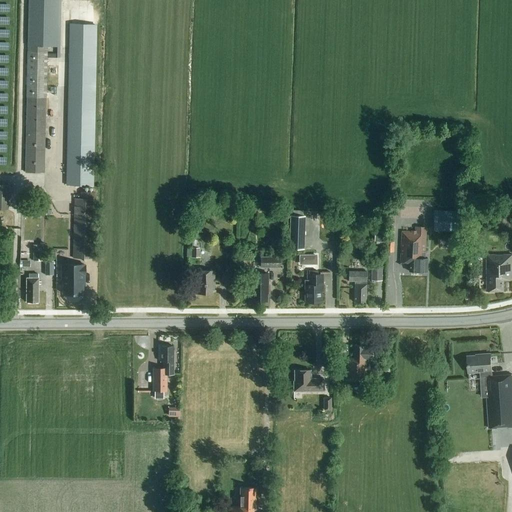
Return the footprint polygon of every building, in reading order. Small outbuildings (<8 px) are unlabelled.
[(28,0),(27,44),(28,52),(25,173),(44,173),(46,58),(60,59),(60,0),(28,0)] [(70,24),(67,185),(92,186),(95,25),(70,24)] [(9,185),(0,184),(0,209),(8,210),(9,185)] [(80,192),(80,199),(75,198),(73,258),(93,259),(95,192),(80,192)] [(289,249),(304,249),(305,216),(303,216),(303,211),(291,210),(289,249)] [(433,216),(433,231),(451,231),(461,232),(461,211),(433,210),(433,216)] [(424,258),(426,227),(415,227),(415,232),(401,232),(400,263),(409,263),(409,271),(427,272),(427,258),(424,258)] [(385,229),(375,229),(374,242),(385,242),(385,229)] [(200,258),(200,241),(192,241),(191,257),(200,258)] [(394,242),(386,241),(385,252),(393,252),(394,242)] [(33,261),(43,261),(43,251),(42,251),(43,246),(33,246),(33,261)] [(511,254),(486,255),(487,291),(504,291),(504,280),(511,280),(511,254)] [(281,257),(270,257),(260,257),(260,268),(280,268),(281,257)] [(45,275),(54,275),(54,261),(45,261),(45,275)] [(85,264),(81,264),(60,264),(60,281),(62,281),(62,295),(84,296),(84,286),(85,286),(85,276),(86,276),(86,265),(85,265),(85,264)] [(371,281),(382,281),(382,266),(371,266),(371,281)] [(196,271),(196,294),(212,294),(212,290),(214,290),(214,271),(196,271)] [(318,274),(318,271),(307,271),(307,281),(305,281),(305,303),(322,303),(322,291),(324,291),(324,274),(330,274),(330,272),(321,271),(321,274),(318,274)] [(267,272),(252,272),(252,300),(255,300),(267,300),(267,272)] [(365,284),(365,282),(366,282),(366,272),(349,272),(349,282),(355,282),(355,284),(354,284),(354,302),(366,302),(366,284),(365,284)] [(29,278),(26,278),(26,302),(38,302),(38,274),(29,274),(29,278)] [(365,382),(366,359),(372,359),(373,348),(363,348),(363,345),(353,345),(353,359),(343,358),(343,381),(365,382)] [(173,346),(160,346),(160,362),(163,362),(163,368),(152,368),(152,392),(154,392),(154,399),(163,399),(163,392),(167,392),(167,375),(173,375),(173,346)] [(511,374),(491,376),(491,371),(490,354),(480,355),(480,356),(467,357),(468,372),(486,371),(487,376),(485,376),(488,428),(511,427),(511,374)] [(323,378),(310,379),(310,370),(294,370),(294,381),(293,381),(293,391),(310,391),(323,391),(323,378)] [(0,416),(18,416),(18,386),(0,386),(0,416)] [(168,408),(168,417),(179,417),(179,414),(179,408),(168,408)] [(231,511),(257,511),(258,503),(255,503),(255,488),(240,487),(240,507),(232,507),(231,511)]
